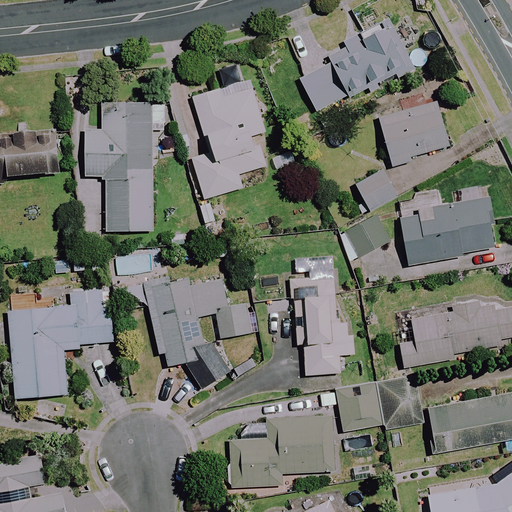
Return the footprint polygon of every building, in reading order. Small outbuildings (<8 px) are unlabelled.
[(410,61),(390,22),(324,57),(329,65),(299,81),(316,112),(410,61)] [(243,82),(238,64),(219,69),(223,88),(243,82)] [(264,133),(251,90),(222,99),(219,90),(192,98),(209,154),(191,160),(204,200),(242,188),(238,175),(263,167),(253,136),(264,133)] [(447,148),(435,103),(378,119),(391,167),(410,162),(409,158),(447,148)] [(164,131),(164,105),(102,104),(102,131),(85,131),(85,178),(106,178),(106,232),(151,233),(152,131),(164,131)] [(58,174),(55,133),(0,136),(0,186),(8,186),(7,177),(58,174)] [(383,173),(356,187),(359,193),(352,197),(362,215),(395,198),(383,173)] [(494,249),(484,200),(433,211),(436,221),(419,224),(418,218),(399,222),(408,267),(494,249)] [(388,242),(374,217),(338,237),(351,262),(388,242)] [(351,322),(335,323),(332,257),(305,258),(306,280),(289,281),(291,318),(305,317),(306,328),(296,329),(297,345),(302,345),(304,376),(339,374),(338,356),(353,355),(352,340),(351,322)] [(149,356),(163,354),(165,369),(187,365),(203,391),(232,372),(210,336),(203,340),(200,319),(218,317),(221,339),(252,335),(247,305),(228,308),(223,275),(139,287),(149,356)] [(110,291),(70,293),(69,294),(69,299),(32,301),(31,294),(9,296),(15,398),(66,395),(63,353),(81,352),(81,344),(113,342),(110,291)] [(511,307),(492,311),(490,300),(452,307),(451,304),(392,315),(397,345),(402,369),(453,359),(452,354),(500,345),(499,340),(511,337),(511,307)] [(384,426),(386,433),(423,426),(414,376),(376,383),(384,426)] [(384,426),(376,383),(336,390),(344,434),(384,426)] [(511,440),(511,395),(427,410),(435,454),(511,440)] [(238,422),(240,443),(230,443),(233,488),(282,485),(282,474),(333,471),(330,417),(268,420),(238,422)] [(0,511),(62,511),(60,494),(38,497),(36,486),(44,484),(38,455),(0,461),(0,511)] [(511,511),(511,469),(500,472),(502,483),(427,496),(429,511),(511,511)] [(347,511),(338,492),(294,511),(347,511)]
